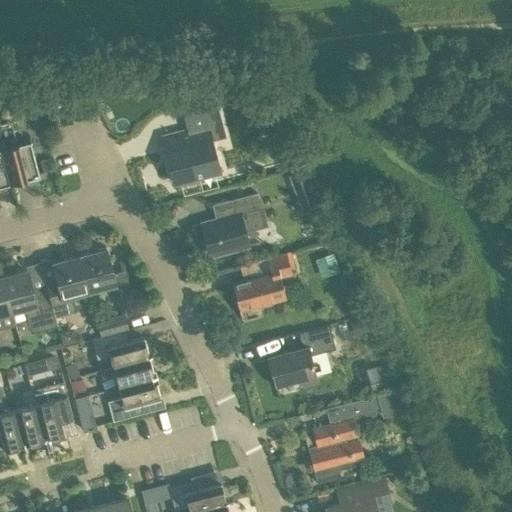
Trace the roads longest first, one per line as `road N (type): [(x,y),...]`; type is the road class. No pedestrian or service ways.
road 1 (track): [(481,511),(424,356),(322,127)]
road 2 (residential): [(237,424),(120,196)]
road 3 (residential): [(89,467),(237,424)]
road 4 (residential): [(120,196),(0,228)]
